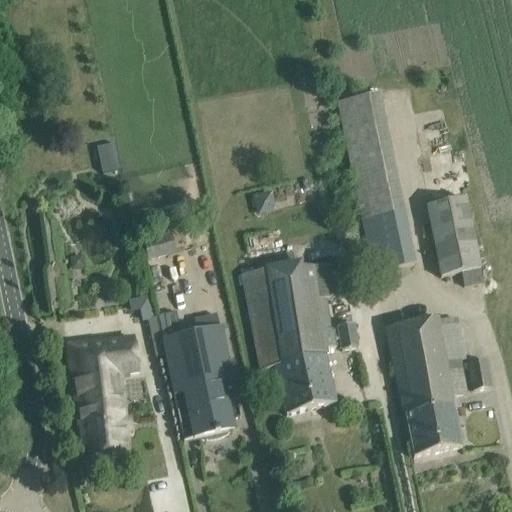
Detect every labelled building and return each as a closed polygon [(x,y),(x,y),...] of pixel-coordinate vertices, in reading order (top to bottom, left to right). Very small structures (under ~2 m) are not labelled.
[(338,104),(362,222),(374,275),(415,266),(404,213),(380,95),(338,104)] [(116,145),(97,149),(102,174),(121,171),(116,145)] [(466,201),(426,208),(438,270),(440,280),(462,276),(464,289),(484,285),(473,238),(466,201)] [(164,238),(143,244),(147,261),(169,255),(164,238)] [(326,300),(336,298),(329,266),(296,272),(295,267),(242,277),(260,372),(275,369),(281,399),(286,418),(335,406),(331,387),(323,352),(341,349),(342,353),(358,350),(353,327),(337,330),(337,331),(333,332),(326,300)] [(176,314),(156,318),(183,444),(233,434),(229,416),(239,414),(221,330),(181,338),(176,314)] [(466,397),(462,377),(459,362),(464,361),(456,319),(438,323),(437,319),(384,330),(401,413),(403,412),(413,460),(462,450),(453,408),(453,399),(466,397)] [(86,344),(66,347),(78,428),(79,427),(84,461),(129,457),(125,413),(122,378),(141,376),(138,342),(104,345),(104,342),(86,344)] [(467,366),(469,374),(473,394),(491,390),(485,363),(467,366)]
